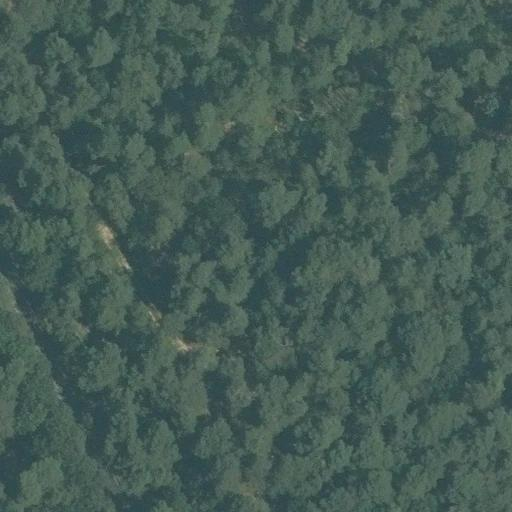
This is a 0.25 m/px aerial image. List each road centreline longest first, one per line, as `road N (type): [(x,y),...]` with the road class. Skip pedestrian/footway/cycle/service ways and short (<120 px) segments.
road 1 (track): [(29,0),(58,101),(82,148),(253,427),(274,511)]
road 2 (primary): [(114,511),(0,276)]
